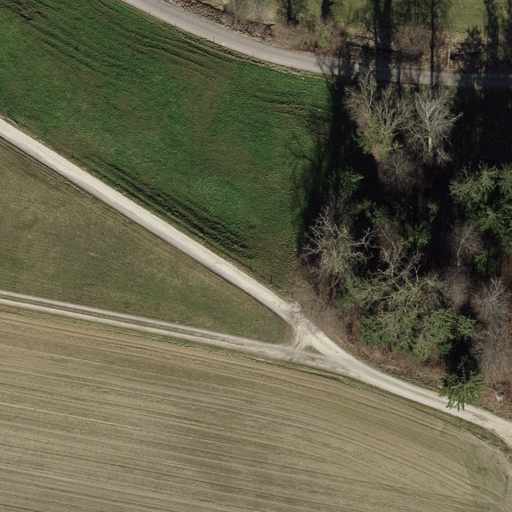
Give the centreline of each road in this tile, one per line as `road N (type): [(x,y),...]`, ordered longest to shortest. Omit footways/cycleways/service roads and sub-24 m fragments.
road 1 (track): [(427,393),(0,129)]
road 2 (track): [(0,300),(258,348),(427,393)]
road 3 (track): [(141,0),(245,48),(337,71),(455,84),(511,81)]
